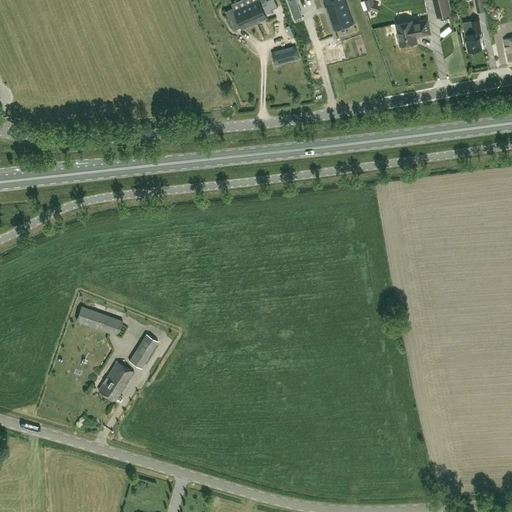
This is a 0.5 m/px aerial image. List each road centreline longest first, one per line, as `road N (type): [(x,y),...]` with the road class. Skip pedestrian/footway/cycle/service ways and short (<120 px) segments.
road 1 (tertiary): [(0,419),(301,506),(387,511),(511,503)]
road 2 (unclassified): [(0,240),(90,200),(511,145)]
road 3 (unclassified): [(0,130),(74,141),(262,124),(511,78)]
road 4 (primary): [(511,123),(19,179)]
